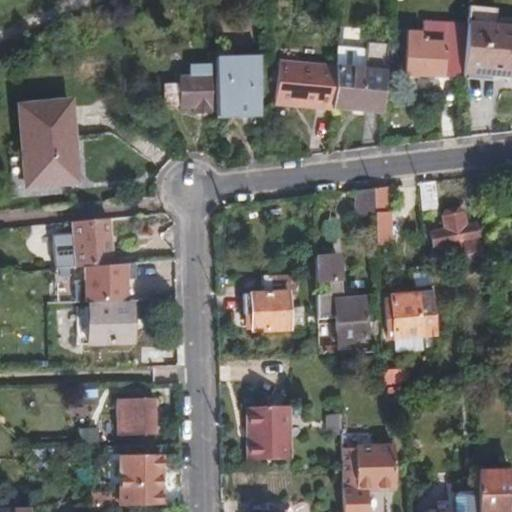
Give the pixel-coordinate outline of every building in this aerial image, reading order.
[(458,30),(454,68),(511,73),(511,25),(459,21),(458,30)] [(395,72),(453,78),(454,68),(458,30),(400,24),(395,72)] [(380,41),(358,38),(357,50),(355,66),(328,64),(327,67),(323,105),(373,110),(380,41)] [(355,66),(357,50),(329,48),(328,64),(355,66)] [(251,110),(248,57),(207,59),(210,117),(226,116),(225,112),(251,110)] [(327,67),(271,61),(266,107),(323,112),(323,105),(327,67)] [(202,103),(203,103),(201,62),(186,62),(187,67),(182,68),(182,73),(173,74),(173,81),(158,81),(159,102),(173,101),(173,104),(188,104),(202,103)] [(68,179),(61,100),(13,105),(21,184),(68,179)] [(432,209),(429,181),(414,183),(417,211),(432,209)] [(381,214),(380,188),(367,188),(367,214),(381,214)] [(361,214),(361,190),(347,190),(348,215),(361,214)] [(426,229),(427,244),(455,241),(457,254),(473,251),(469,223),(459,224),(456,214),(449,208),(437,211),(435,216),(436,228),(426,229)] [(367,214),(368,246),(381,245),(381,214),(367,214)] [(64,221),(67,266),(104,264),(101,218),(64,221)] [(455,241),(427,244),(428,257),(457,254),(455,241)] [(330,347),(338,347),(345,347),(345,338),(357,338),(357,301),(332,301),(332,257),(308,258),(309,285),(319,285),(320,296),(309,296),(309,319),(330,319),(330,347)] [(288,293),(288,275),(257,275),(257,294),(239,294),(239,313),(245,313),(245,332),(282,331),(282,293),(288,293)] [(113,299),(113,283),(78,283),(78,337),(120,337),(120,299),(113,299)] [(427,336),(424,292),(382,294),(383,314),(379,314),(379,320),(384,320),(385,332),(386,338),(412,337),(427,336)] [(412,337),(386,338),(387,353),(413,351),(412,337)] [(309,356),(338,356),(338,347),(330,347),(309,347),(309,356)] [(352,367),(352,357),(333,358),(334,367),(352,367)] [(393,384),(392,369),(373,370),(374,385),(393,384)] [(145,434),(145,399),(108,400),(109,435),(145,434)] [(280,407),(242,408),(243,441),(236,442),(236,460),(281,458),(280,407)] [(330,434),(329,414),(318,415),(320,435),(330,434)] [(64,447),(93,446),(93,429),(63,429),(64,447)] [(358,511),(357,485),(386,484),(385,445),(349,446),(350,481),(335,482),(336,511),(358,511)] [(44,462),(43,448),(20,449),(39,467),(44,462)] [(109,506),(150,505),(150,457),(109,458),(109,506)] [(467,511),(503,511),(503,490),(509,490),(509,476),(502,476),(502,471),(466,472),(467,511)]
